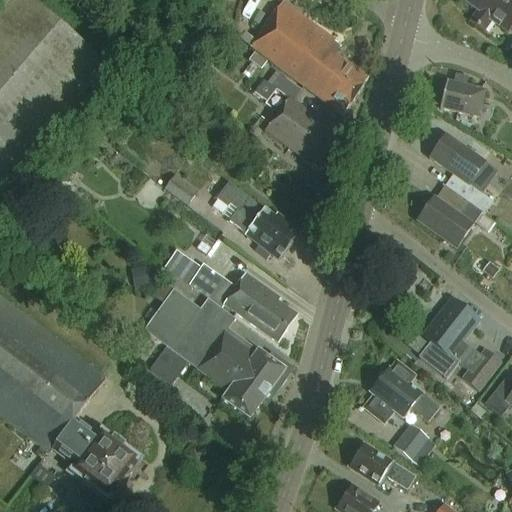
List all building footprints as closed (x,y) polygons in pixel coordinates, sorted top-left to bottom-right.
[(0,0),(0,193),(109,65),(31,0),(0,0)] [(504,38),(511,27),(511,0),(458,0),(457,2),(475,15),(467,26),(482,36),(489,26),(504,38)] [(282,3),(251,50),(343,119),(366,83),(336,61),(339,47),(282,3)] [(288,101),(264,134),(303,162),(302,163),(323,178),(351,142),(329,126),(327,128),(294,103),(301,92),(279,76),(271,88),(288,101)] [(477,119),(483,92),(465,88),(467,79),(454,76),(452,84),(446,83),(440,110),(477,119)] [(444,190),(481,215),(484,218),(495,202),(472,185),(486,164),(446,136),(428,161),(452,177),(444,190)] [(198,194),(176,177),(165,191),(187,208),(198,194)] [(229,185),(216,202),(227,210),(228,207),(237,213),(230,221),(261,245),(256,250),(268,260),(273,254),(280,259),(299,234),(276,217),(273,220),(239,193),(229,185)] [(481,215),(444,190),(437,200),(435,198),(417,223),(457,251),(481,215)] [(189,288),(201,271),(176,253),(164,271),(189,288)] [(201,271),(189,288),(222,310),(224,307),(280,347),(299,320),(279,305),(282,300),(248,276),(237,291),(203,267),(201,271)] [(156,288),(152,268),(131,272),(135,292),(156,288)] [(174,292),(144,333),(166,350),(150,372),(171,388),(188,366),(197,372),(229,395),(224,402),(252,421),(285,374),(225,332),(233,321),(208,302),(200,312),(174,292)] [(111,498),(140,459),(126,449),(127,445),(116,437),(114,439),(104,431),(100,436),(78,420),(110,378),(0,295),(0,416),(51,455),(54,450),(75,466),(69,473),(86,486),(78,496),(96,509),(103,499),(111,498)] [(453,358),(464,344),(480,324),(451,301),(422,338),(430,345),(418,360),(446,382),(458,366),(460,364),(453,358)] [(480,357),(464,344),(453,358),(460,364),(458,366),(467,373),(462,380),(480,394),(502,366),(484,351),(480,357)] [(402,423),(411,411),(428,425),(439,411),(422,397),(423,396),(410,386),(417,379),(397,362),(390,370),(389,370),(370,395),(369,396),(371,398),(362,411),(384,429),(394,416),(402,423)] [(511,412),(511,390),(502,383),(483,409),(498,420),(507,408),(511,412)] [(419,468),(425,460),(419,456),(430,442),(411,428),(395,450),(419,468)] [(361,446),(347,469),(379,488),(384,479),(405,492),(413,478),(361,446)] [(55,480),(39,467),(30,478),(47,491),(55,480)] [(374,511),(379,506),(352,488),(343,502),(339,504),(335,511),(336,511),(374,511)]
